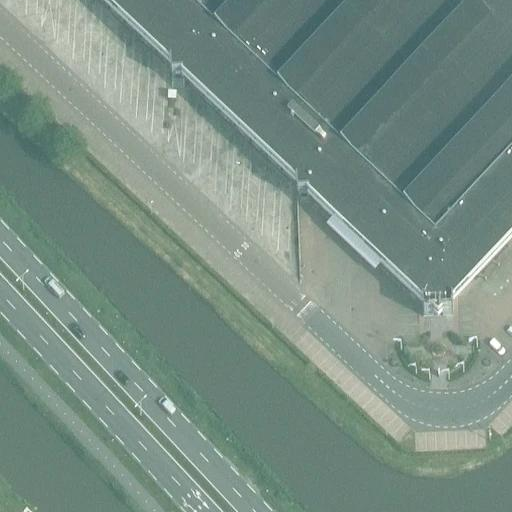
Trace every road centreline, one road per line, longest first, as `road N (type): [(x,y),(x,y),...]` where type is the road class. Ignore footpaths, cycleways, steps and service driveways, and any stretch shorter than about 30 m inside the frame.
road 1 (unclassified): [(0,25),(370,376),(406,399),(447,410),(489,391),(511,369)]
road 2 (secondary): [(252,511),(0,237)]
road 3 (secondary): [(0,294),(203,511)]
